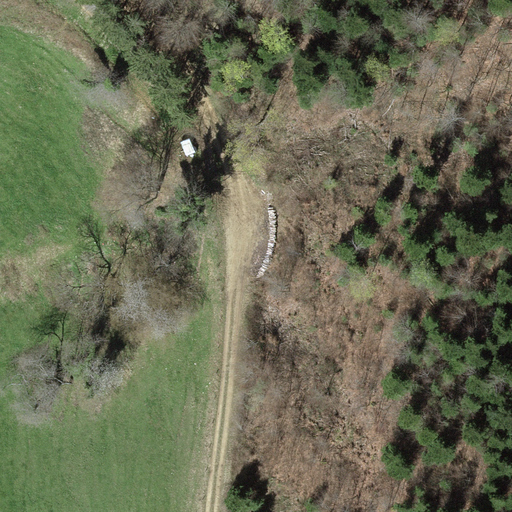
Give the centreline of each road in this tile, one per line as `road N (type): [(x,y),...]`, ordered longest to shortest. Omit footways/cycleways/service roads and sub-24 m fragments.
road 1 (track): [(149,0),(216,113),(238,217),(209,511)]
road 2 (track): [(75,0),(158,82),(238,217)]
